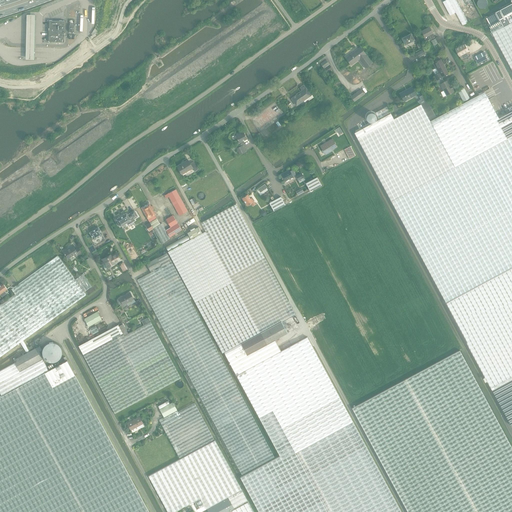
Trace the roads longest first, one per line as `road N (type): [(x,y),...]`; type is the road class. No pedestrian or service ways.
road 1 (unclassified): [(403,511),(201,136)]
road 2 (unclassified): [(334,0),(0,242)]
road 3 (residential): [(201,136),(390,0)]
road 4 (unclassified): [(152,511),(55,331),(64,325)]
road 5 (unclassified): [(64,325),(164,511)]
road 6 (residential): [(74,223),(201,136)]
road 7 (unclassified): [(64,325),(106,289),(74,223)]
road 8 (tertiary): [(427,0),(443,23),(484,38),(511,85)]
